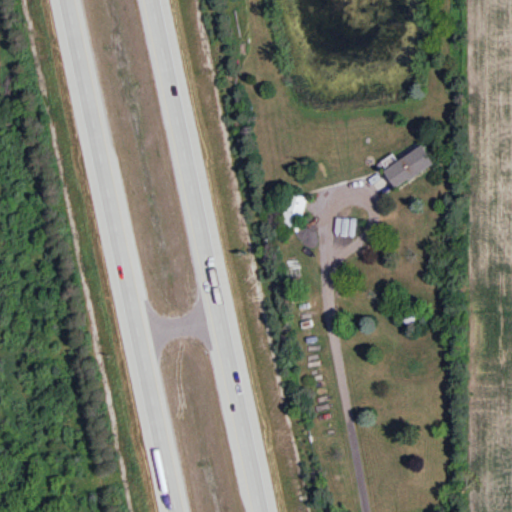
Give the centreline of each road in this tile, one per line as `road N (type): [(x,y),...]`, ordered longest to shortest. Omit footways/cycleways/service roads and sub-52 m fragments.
road 1 (motorway): [(67,0),(176,511)]
road 2 (motorway): [(259,511),(153,0)]
